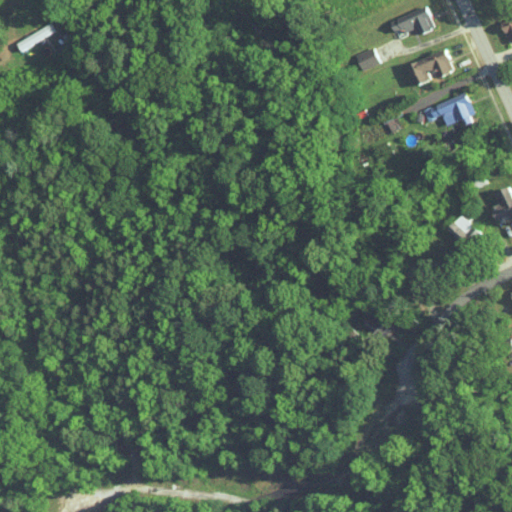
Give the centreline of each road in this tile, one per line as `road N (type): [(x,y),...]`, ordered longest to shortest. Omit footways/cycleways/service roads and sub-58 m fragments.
road 1 (residential): [(511,276),(476,291),(390,370)]
road 2 (residential): [(511,110),(462,0)]
